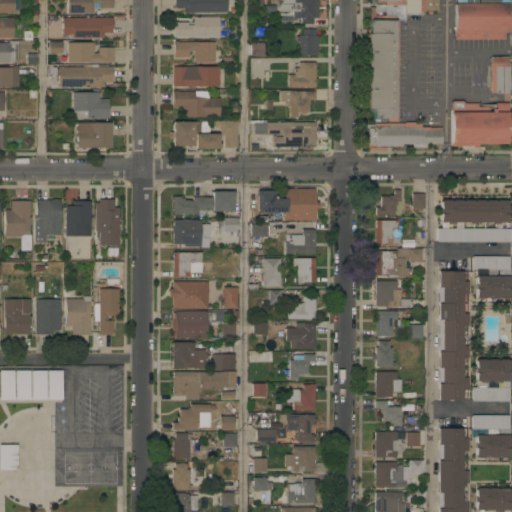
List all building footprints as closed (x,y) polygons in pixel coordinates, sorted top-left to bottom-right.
[(0,0),(13,0),(13,13),(0,13),(0,0)] [(111,0),(112,7),(97,8),(97,2),(92,2),(92,13),(66,13),(66,0),(111,0)] [(225,0),(225,12),(182,12),(182,7),(173,7),(173,0),(225,0)] [(275,11),(262,11),(262,6),(256,6),(256,0),(268,0),(268,3),(262,3),(262,5),(275,5),(275,11)] [(314,0),(314,5),(317,5),(317,10),(314,10),(314,18),(311,18),(312,24),(300,24),(300,18),(292,18),(292,11),(277,11),(277,0),(314,0)] [(437,0),(437,11),(403,11),(403,17),(395,17),(394,15),(389,15),(389,5),(384,5),(384,1),(380,1),(380,0),(437,0)] [(510,32),(504,32),(504,39),(453,39),(453,3),(455,3),(510,2),(510,32)] [(397,121),(386,121),(386,118),(385,118),(385,123),(420,123),(420,127),(429,127),(440,127),(440,143),(426,143),(426,148),(411,148),(411,144),(388,144),(388,146),(381,146),(381,143),(367,143),(368,128),(372,128),(372,123),(376,123),(376,118),(373,118),(373,108),(366,108),(366,33),(369,33),(369,20),(373,20),(373,15),(393,15),(397,20),(397,121)] [(217,17),(217,37),(212,37),(212,40),(207,40),(207,37),(198,37),(198,39),(192,39),(192,37),(171,37),(171,22),(191,22),(191,17),(217,17)] [(0,18),(12,18),(11,38),(0,38),(0,18)] [(110,18),(111,32),(101,32),(101,37),(70,37),(70,34),(61,34),(61,18),(110,18)] [(316,55),(298,55),(297,42),(294,42),(294,36),(298,36),(297,35),(301,35),(301,29),(314,29),(314,35),(316,35),(316,55)] [(177,41),(177,42),(213,42),(213,49),(216,49),(216,51),(221,51),(221,56),(219,56),(219,63),(213,63),(213,61),(192,61),(192,51),(187,51),(187,57),(172,57),(172,41),(177,41)] [(0,42),(7,43),(17,43),(17,62),(7,62),(7,63),(0,63),(0,42)] [(60,42),(60,53),(48,53),(48,42),(60,42)] [(92,42),(92,53),(97,53),(97,47),(112,47),(112,62),(66,62),(66,42),(92,42)] [(262,42),(263,56),(249,56),(249,42),(262,42)] [(488,57),(507,57),(507,59),(508,59),(508,61),(507,61),(507,63),(508,63),(508,93),(493,93),(493,92),(489,92),(488,57)] [(262,71),(248,71),(248,59),(255,59),(255,58),(262,58),(262,71)] [(313,68),(314,68),(314,78),(313,87),(286,87),(286,74),(292,74),(292,68),(297,68),(297,62),(314,62),(313,68)] [(217,66),(217,86),(171,86),(171,66),(217,66)] [(0,67),(11,67),(11,87),(0,87),(0,67)] [(111,67),(111,82),(102,82),(102,87),(57,87),(57,67),(111,67)] [(180,117),(180,106),(171,106),(171,90),(175,90),(175,91),(207,91),(207,98),(218,98),(218,117),(180,117)] [(278,90),(293,90),(293,91),(314,91),(314,99),(308,99),(308,104),(307,104),(307,113),(299,113),(298,115),(296,116),(296,117),(288,117),(288,106),(285,106),(285,101),(278,101),(278,90)] [(98,92),(98,99),(107,99),(107,118),(73,118),(73,111),(71,111),(71,92),(98,92)] [(449,106),(488,107),(488,112),(493,112),(493,102),(507,103),(506,121),(511,121),(511,135),(507,135),(507,144),(477,144),(477,147),(471,147),(471,146),(449,146),(449,106)] [(236,147),(222,147),(222,135),(219,135),(218,126),(211,126),(211,120),(236,121),(236,147)] [(314,146),(271,147),(271,135),(274,135),(274,136),(280,136),(280,135),(276,135),(276,134),(264,134),(253,134),(252,123),(248,123),(248,120),(265,120),(265,122),(314,122),(314,146)] [(171,138),(168,138),(168,132),(171,132),(171,121),(208,122),(207,133),(192,133),(192,146),(171,146),(171,138)] [(110,122),(110,148),(75,148),(75,122),(110,122)] [(217,133),(218,143),(219,143),(219,148),(217,148),(194,149),(194,133),(217,133)] [(284,221),(284,212),(286,212),(286,198),(283,198),(283,189),(313,188),(313,221),(284,221)] [(399,201),(393,201),(393,215),(374,215),(374,207),(379,207),(379,196),(387,196),(387,195),(392,195),(392,189),(399,189),(399,201)] [(171,196),(179,196),(179,198),(183,198),(183,200),(191,200),(191,197),(210,197),(210,191),(218,191),(218,190),(225,190),(225,191),(232,191),(232,211),(211,211),(211,210),(204,210),(204,214),(171,214),(171,196)] [(286,212),(284,212),(255,212),(255,191),(273,191),(273,198),(283,198),(286,198),(286,212)] [(423,212),(419,211),(419,208),(410,208),(410,193),(423,193),(423,212)] [(59,200),(59,236),(34,235),(34,199),(59,200)] [(112,199),(112,207),(117,207),(117,245),(97,245),(97,231),(94,231),(94,203),(98,203),(97,199),(112,199)] [(436,242),(436,228),(439,228),(439,214),(438,214),(438,209),(439,209),(439,200),(506,200),(506,209),(507,209),(507,214),(505,214),(505,220),(510,220),(510,228),(509,228),(509,242),(436,242)] [(28,201),(28,234),(29,234),(29,250),(19,250),(19,236),(3,236),(3,210),(9,210),(9,201),(28,201)] [(89,201),(89,236),(64,236),(64,206),(71,206),(71,201),(89,201)] [(235,218),(235,236),(230,236),(231,232),(217,232),(217,220),(222,220),(221,217),(235,218)] [(199,219),(199,246),(183,246),(183,244),(171,244),(171,219),(199,219)] [(395,220),(395,228),(390,228),(390,245),(385,245),(373,245),(374,220),(395,220)] [(266,223),(266,225),(268,225),(268,234),(266,234),(266,237),(255,237),(255,238),(249,238),(249,223),(266,223)] [(313,229),(313,234),(314,234),(314,246),(313,246),(313,253),(283,253),(283,241),(292,241),(292,235),(300,235),(300,229),(313,229)] [(394,251),(394,248),(420,249),(420,262),(407,261),(407,258),(404,258),(404,267),(410,268),(409,277),(384,277),(384,275),(373,275),(374,250),(394,251)] [(200,252),(200,262),(200,272),(188,272),(188,276),(183,276),(183,277),(171,277),(171,276),(169,276),(169,271),(171,271),(171,260),(171,252),(200,252)] [(508,256),(508,269),(509,269),(509,277),(508,277),(508,284),(509,284),(509,289),(508,289),(508,298),(487,298),(487,297),(474,297),(474,289),(473,289),(473,284),(474,284),(474,277),(471,277),(471,256),(508,256)] [(278,265),(279,265),(279,268),(278,268),(278,277),(279,277),(279,280),(278,281),(278,286),(261,286),(261,258),(278,258),(278,265)] [(313,258),(313,266),(314,266),(314,282),(297,282),(297,265),(292,265),(292,258),(313,258)] [(461,271),(461,281),(467,281),(467,293),(460,293),(460,313),(467,313),(467,326),(460,326),(460,345),(467,345),(467,358),(460,358),(460,377),(467,377),(467,390),(460,390),(460,395),(462,395),(462,400),(436,400),(437,271),(461,271)] [(395,281),(395,289),(399,289),(399,300),(398,300),(398,306),(373,306),(373,281),(395,281)] [(198,282),(198,308),(174,307),(174,301),(171,301),(171,282),(198,282)] [(235,308),(221,308),(221,299),(219,299),(219,287),(236,287),(236,295),(235,295),(235,308)] [(117,289),(117,312),(116,312),(116,315),(106,315),(106,320),(112,320),(112,331),(112,335),(97,335),(97,331),(97,316),(93,316),(93,303),(97,303),(97,289),(117,289)] [(279,290),(279,304),(267,304),(267,290),(279,290)] [(313,311),(313,319),(286,319),(286,303),(301,303),(301,301),(300,301),(300,294),(313,294),(313,311)] [(28,299),(28,313),(27,313),(27,334),(9,334),(9,329),(2,329),(2,299),(28,299)] [(59,299),(59,330),(51,330),(51,334),(33,334),(33,299),(59,299)] [(82,299),(82,302),(89,302),(89,330),(89,334),(70,335),(70,325),(63,325),(63,299),(82,299)] [(373,310),(395,311),(395,319),(397,319),(397,330),(391,330),(390,336),(373,336),(373,310)] [(205,311),(205,312),(209,312),(209,320),(204,320),(204,338),(172,338),(172,337),(171,337),(171,329),(170,329),(170,318),(171,318),(171,312),(173,312),(173,311),(205,311)] [(313,323),(313,329),(313,348),(288,348),(288,341),(284,341),(284,327),(294,328),(294,322),(313,323)] [(233,337),(217,337),(217,324),(220,324),(233,323),(233,337)] [(265,334),(251,334),(251,323),(265,323),(265,334)] [(421,338),(405,338),(405,324),(421,324),(421,338)] [(390,367),(373,367),(373,347),(376,347),(376,341),(388,341),(388,347),(390,347),(390,367)] [(203,369),(182,369),(182,367),(171,368),(171,342),(192,342),(193,349),(203,349),(203,369)] [(233,371),(234,371),(234,387),(220,387),(220,390),(216,390),(216,388),(198,389),(198,392),(197,392),(197,399),(183,399),(183,396),(171,396),(171,371),(212,371),(212,354),(233,354),(233,371)] [(313,354),(313,361),(307,361),(307,366),(306,366),(306,374),(296,374),(296,379),(287,379),(287,360),(291,360),(291,355),(301,355),(301,354),(313,354)] [(470,401),(470,387),(474,387),(474,373),(473,373),(473,367),(474,367),(474,359),(508,360),(507,368),(509,368),(509,373),(508,373),(508,401),(470,401)] [(0,369),(12,370),(12,399),(0,399),(0,369)] [(43,369),(43,398),(28,398),(28,369),(43,369)] [(28,370),(28,399),(13,399),(13,370),(28,370)] [(59,370),(59,399),(44,399),(44,370),(59,370)] [(395,371),(395,379),(399,379),(399,390),(398,392),(390,392),(390,396),(373,397),(373,371),(395,371)] [(251,383),(264,383),(264,396),(251,396),(251,383)] [(313,410),(291,410),(291,402),(284,402),(284,389),(301,389),(301,384),(313,384),(313,410)] [(399,425),(391,425),(391,421),(380,420),(380,413),(379,413),(379,407),(373,407),(373,400),(390,400),(390,403),(385,403),(385,406),(399,406),(399,425)] [(208,404),(208,405),(214,405),(214,409),(208,409),(208,413),(207,413),(207,426),(195,426),(195,429),(176,429),(171,429),(171,422),(176,422),(176,417),(178,417),(178,409),(186,409),(186,407),(188,407),(188,404),(208,404)] [(313,414),(312,422),(311,422),(311,425),(309,425),(309,434),(312,434),(312,442),(295,441),(295,430),(284,430),(284,414),(313,414)] [(508,415),(508,428),(509,428),(509,435),(508,435),(508,442),(509,442),(509,447),(507,447),(507,456),(474,456),(474,448),(473,448),(473,443),(474,443),(474,428),(470,428),(470,415),(508,415)] [(232,416),(232,429),(218,430),(218,416),(232,416)] [(436,428),(460,428),(460,439),(467,439),(467,451),(460,451),(460,471),(467,471),(467,483),(460,483),(460,503),(467,503),(467,511),(436,511),(436,509),(439,509),(439,493),(436,493),(436,461),(440,461),(440,445),(436,445),(436,428)] [(274,429),(274,441),(271,441),(271,442),(268,442),(268,441),(254,441),(254,429),(274,429)] [(373,431),(395,431),(395,432),(404,432),(404,439),(400,439),(400,452),(395,452),(395,457),(373,457),(373,431)] [(418,446),(404,446),(404,432),(418,432),(418,446)] [(170,458),(171,441),(172,441),(172,439),(173,439),(173,433),(190,433),(190,440),(194,440),(193,452),(188,452),(188,439),(187,439),(187,459),(170,458)] [(235,447),(221,446),(221,433),(235,433),(235,447)] [(0,470),(0,444),(16,444),(16,470),(0,470)] [(313,465),(312,465),(313,471),(291,471),(291,453),(291,446),(313,446),(313,465)] [(265,472),(251,472),(251,458),(265,458),(265,472)] [(422,474),(408,474),(408,460),(422,460),(422,474)] [(373,461),(395,462),(395,465),(401,465),(401,466),(407,467),(407,482),(404,482),(404,487),(373,487),(373,461)] [(187,489),(171,489),(171,469),(173,469),(173,463),(185,463),(185,469),(187,469),(187,489)] [(265,477),(265,490),(252,490),(252,477),(265,477)] [(313,495),(312,495),(312,503),(285,503),(285,491),(284,491),(283,485),(292,485),(292,483),(300,483),(300,479),(313,479),(313,495)] [(474,511),(474,501),(473,501),(473,496),(474,496),(474,488),(507,488),(507,496),(508,496),(508,500),(507,500),(507,509),(500,509),(500,511),(492,511),(492,509),(485,509),(485,511),(474,511)] [(232,505),(219,505),(219,492),(232,492),(232,505)] [(401,492),(401,503),(410,503),(410,511),(373,511),(373,492),(401,492)] [(195,511),(198,511),(170,511),(170,507),(175,507),(175,501),(171,501),(171,495),(184,495),(184,493),(187,493),(187,495),(189,495),(196,495),(195,511)]
